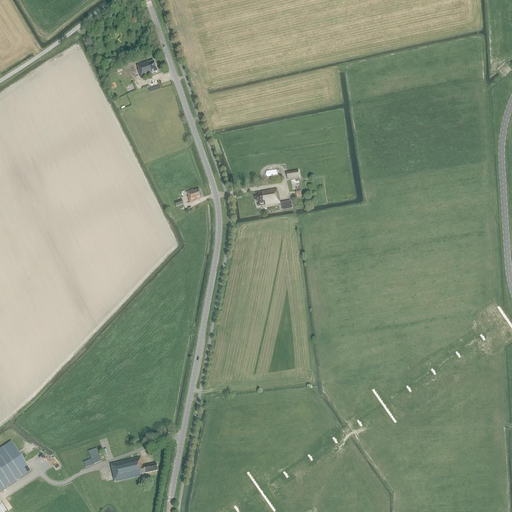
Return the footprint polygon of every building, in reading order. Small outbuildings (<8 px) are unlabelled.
[(151,73),(157,71),(153,61),(148,63),(147,62),(137,65),(138,69),(137,69),(141,78),(152,74),(151,73)] [(287,180),(299,178),(298,171),(286,172),(287,180)] [(196,199),(202,198),(199,189),(193,191),(193,190),(186,192),(188,196),(187,196),(190,203),(197,200),(196,199)] [(265,206),(280,203),(278,193),(277,189),(261,192),(262,192),(256,193),(256,198),(256,202),(257,202),(258,206),(265,205),(265,206)] [(292,209),(291,203),(290,202),(290,201),(281,203),(282,210),(292,209)] [(0,448),(0,491),(31,471),(11,441),(0,448)] [(85,468),(101,461),(96,448),(88,451),(90,458),(83,461),(85,468)] [(144,474),(143,466),(141,457),(110,464),(114,482),(141,476),(140,475),(144,474)] [(144,474),(158,471),(156,463),(143,466),(144,474)]
